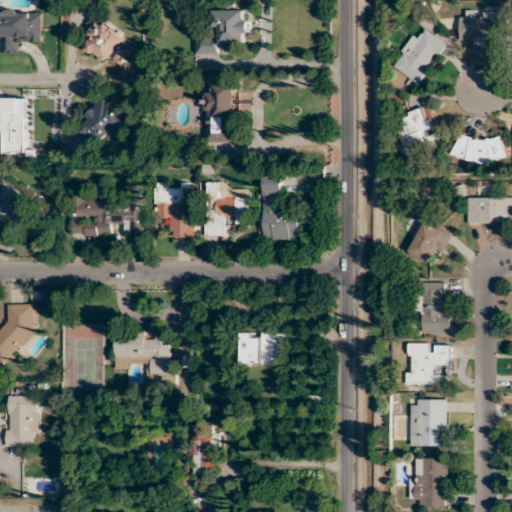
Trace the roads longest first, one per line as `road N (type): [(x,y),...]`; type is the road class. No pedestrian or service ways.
road 1 (tertiary): [(344,511),(344,0)]
road 2 (residential): [(344,271),(0,272)]
road 3 (residential): [(511,263),(484,288),(484,511)]
